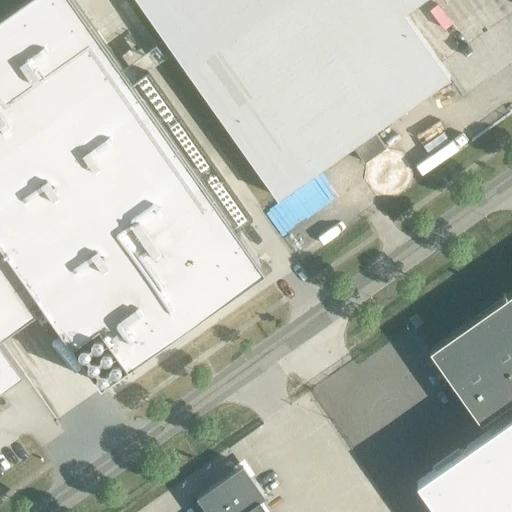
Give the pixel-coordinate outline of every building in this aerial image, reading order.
[(75,0),(22,0),(0,16),(0,390),(24,374),(0,339),(0,338),(46,306),(101,384),(265,269),(75,0)] [(511,0),(138,0),(279,199),(352,145),(365,164),(386,149),(373,130),(450,76),(404,11),(418,0),(511,0)] [(511,291),(430,350),(481,422),(511,400),(511,291)] [(511,511),(511,414),(417,481),(438,511),(511,511)] [(265,496),(252,477),(251,476),(243,465),(235,470),(196,497),(207,511),(268,511),(260,500),(264,497),(265,497),(265,496)]
